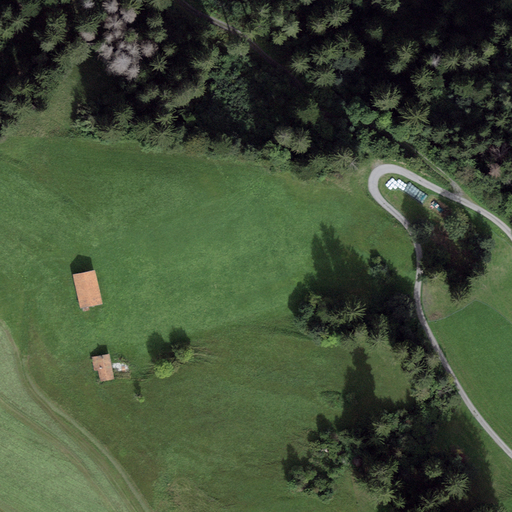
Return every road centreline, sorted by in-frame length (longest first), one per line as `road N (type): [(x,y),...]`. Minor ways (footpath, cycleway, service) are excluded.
road 1 (track): [(511,454),(439,354),(417,307),(418,242),(373,186),(379,171),(402,171),(467,201),(511,234)]
road 2 (track): [(183,0),(241,32),(299,78),(324,110),(383,126),(447,173),(467,201)]
road 3 (track): [(25,314),(29,382),(99,445),(141,511)]
